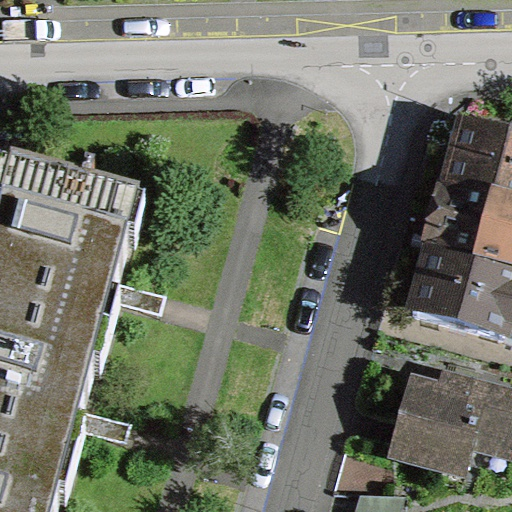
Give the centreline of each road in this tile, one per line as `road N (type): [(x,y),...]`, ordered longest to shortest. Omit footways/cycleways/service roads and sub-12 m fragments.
road 1 (residential): [(417,58),(295,511)]
road 2 (residential): [(0,67),(417,58)]
